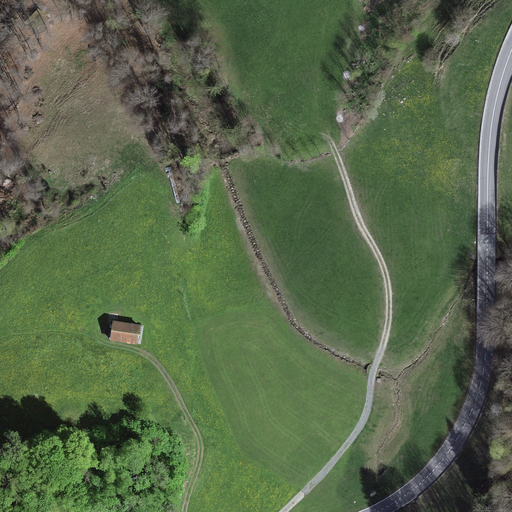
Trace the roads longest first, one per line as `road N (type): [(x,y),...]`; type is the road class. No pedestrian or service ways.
road 1 (primary): [(511,49),(491,127),(480,389),(444,457),(376,511)]
road 2 (track): [(308,488),(362,423),(388,322),(379,256),(331,143)]
road 3 (track): [(183,511),(200,453),(196,428),(157,363),(105,343)]
